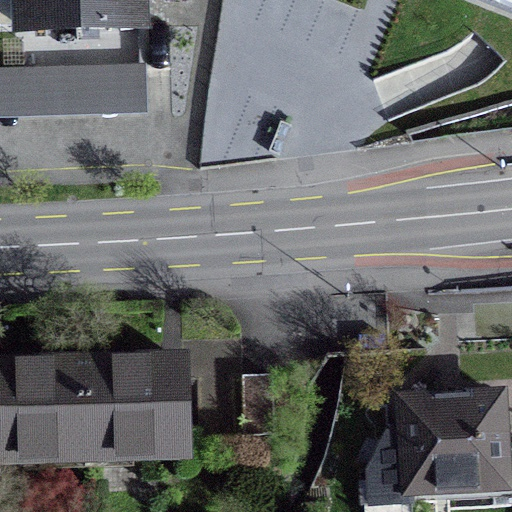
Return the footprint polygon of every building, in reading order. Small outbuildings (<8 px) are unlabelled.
[(85,31),(135,30),(133,0),(0,0),(0,24),(20,28),(20,33),(85,31)] [(135,76),(0,78),(0,122),(136,119),(135,76)] [(171,367),(80,369),(0,371),(0,462),(83,460),(184,458),(181,366),(171,367)] [(270,378),(237,379),(239,439),(272,439),(270,378)] [(432,402),(432,404),(400,406),(405,495),(501,489),(496,401),(465,402),(465,400),(432,402)]
